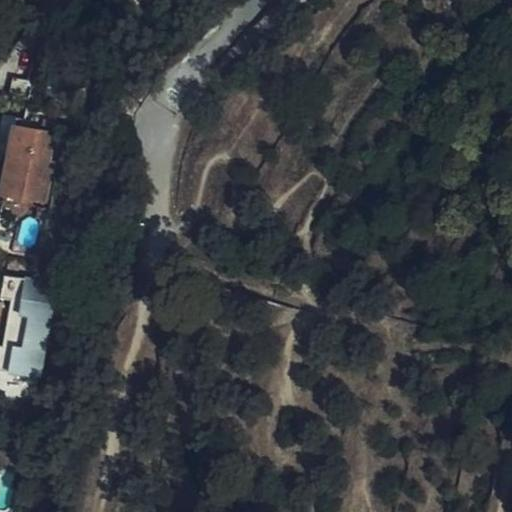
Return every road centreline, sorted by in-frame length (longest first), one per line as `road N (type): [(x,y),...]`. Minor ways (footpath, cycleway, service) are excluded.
road 1 (residential): [(158,228),(162,138),(181,92)]
road 2 (residential): [(181,92),(198,55),(258,0)]
